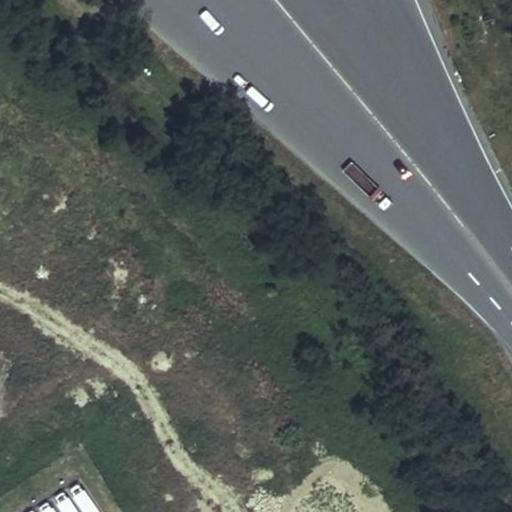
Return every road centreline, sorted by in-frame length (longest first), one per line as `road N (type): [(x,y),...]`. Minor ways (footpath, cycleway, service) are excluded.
road 1 (motorway): [(218,0),(304,109),(476,272)]
road 2 (motorway): [(511,245),(362,0)]
